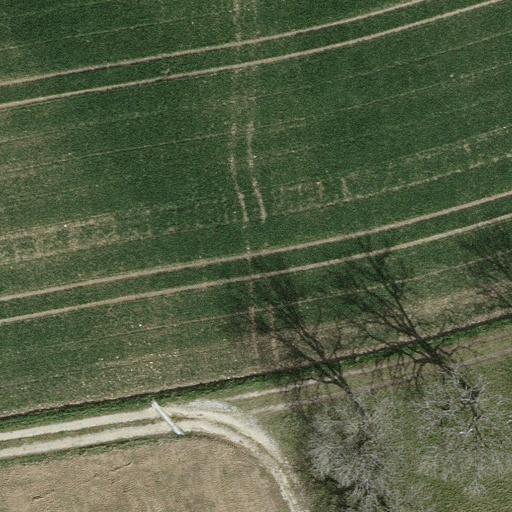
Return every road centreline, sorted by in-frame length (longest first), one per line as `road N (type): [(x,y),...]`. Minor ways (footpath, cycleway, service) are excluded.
road 1 (track): [(0,438),(265,398),(511,333)]
road 2 (track): [(204,407),(261,443),(298,511)]
